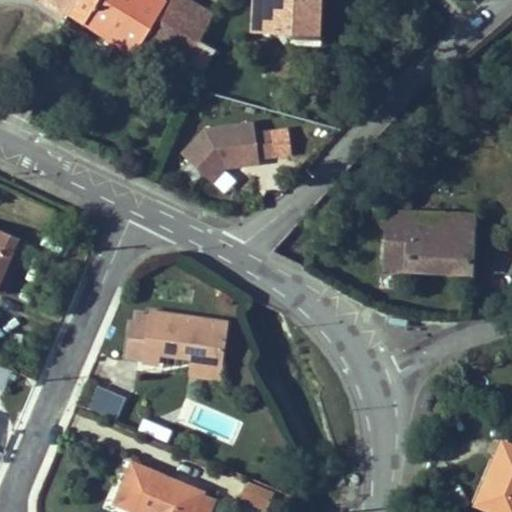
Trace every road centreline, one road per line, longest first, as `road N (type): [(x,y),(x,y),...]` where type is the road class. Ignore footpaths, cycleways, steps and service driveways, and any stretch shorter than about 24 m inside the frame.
road 1 (residential): [(509,0),(239,257)]
road 2 (residential): [(9,511),(138,205)]
road 3 (tertiary): [(239,257),(312,303),(346,335),(376,384)]
road 4 (tertiary): [(0,140),(138,205)]
road 5 (residential): [(511,326),(376,384)]
road 6 (tertiary): [(376,384),(387,462),(381,511)]
